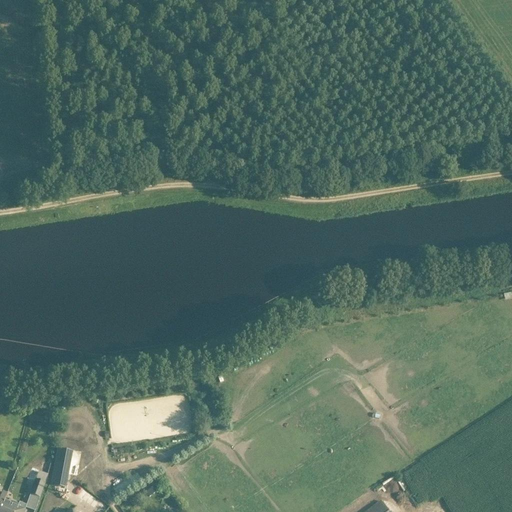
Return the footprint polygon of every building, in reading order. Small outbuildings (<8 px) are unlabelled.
[(56,456),(51,485),(66,488),(71,459),(56,456)] [(46,480),(51,465),(46,464),(42,479),(46,480)] [(119,494),(144,483),(141,475),(116,487),(119,494)] [(45,484),(36,480),(30,495),(39,498),(45,484)] [(156,492),(153,487),(146,492),(150,497),(156,492)] [(4,501),(0,509),(0,511),(24,511),(26,511),(4,501)] [(387,511),(380,502),(366,511),(387,511)]
